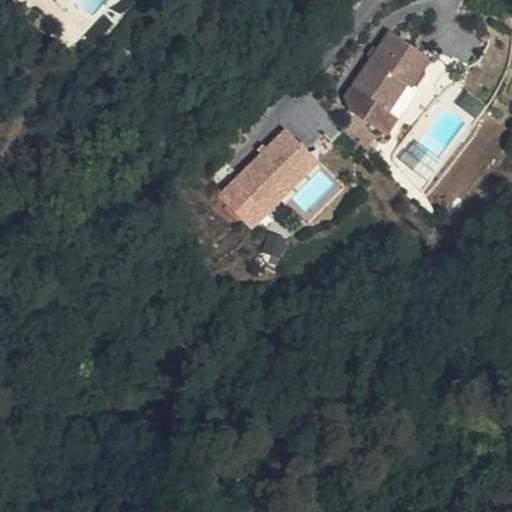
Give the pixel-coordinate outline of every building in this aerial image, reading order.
[(4,0),(13,10),(25,0),(4,0)] [(393,30),(355,86),(385,109),(404,82),(412,86),(434,57),(393,30)] [(420,92),(412,86),(404,82),(385,109),(401,121),(420,92)] [(401,121),(385,109),(355,86),(347,96),(359,105),(354,112),(372,125),(388,136),(401,121)] [(236,207),(263,229),(281,208),(302,184),(309,176),(283,154),(236,207)] [(309,189),(302,184),(281,208),(293,219),(308,200),(304,196),(309,189)]
